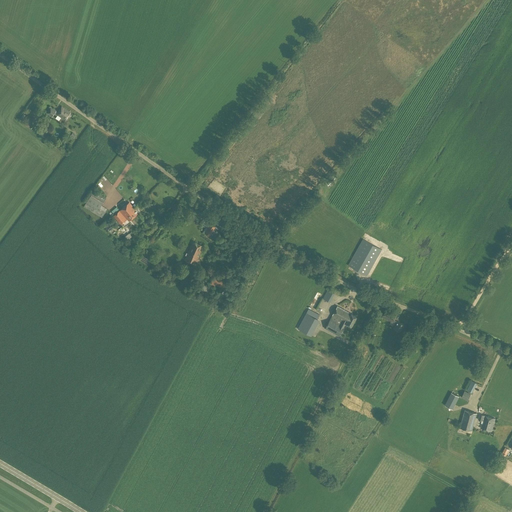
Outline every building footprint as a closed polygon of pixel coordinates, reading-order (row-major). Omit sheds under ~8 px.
[(65,121),(71,112),(62,106),(58,113),(56,111),(51,107),(47,113),(52,117),(54,114),(56,115),(61,118),(60,118),(65,121)] [(43,137),(48,129),(43,126),(38,134),(43,137)] [(222,194),(227,188),(214,178),(208,187),(214,191),(215,190),(218,192),(217,193),(220,195),(221,193),(222,194)] [(102,218),(107,209),(101,205),(106,197),(93,190),(83,207),(102,218)] [(129,213),(134,208),(129,202),(120,211),(125,216),(127,213),(129,215),(130,214),(129,213)] [(125,216),(120,211),(114,216),(121,224),(127,219),(129,221),(139,212),(136,209),(135,210),(134,208),(129,213),(130,214),(129,215),(127,213),(125,216)] [(206,227),(203,232),(214,239),(216,236),(213,235),(221,223),(214,219),(208,228),(206,227)] [(366,275),(381,249),(363,239),(348,265),(366,275)] [(196,265),(198,259),(197,259),(203,246),(193,242),(185,260),(187,261),(196,265)] [(224,289),(228,281),(214,275),(209,284),(214,287),(215,285),(223,289),(223,288),(224,289)] [(208,286),(202,282),(198,288),(205,292),(208,286)] [(327,289),(322,299),(330,302),(334,293),(327,289)] [(351,327),(356,317),(350,314),(351,314),(337,306),(332,315),(332,316),(325,328),(339,335),(345,324),(351,327)] [(397,322),(394,320),(398,313),(387,307),(382,317),(390,322),(392,323),(391,325),(395,327),(394,328),(400,331),(403,325),(398,322),(397,322)] [(297,329),(306,333),(315,317),(317,319),(319,315),(308,309),(297,329)] [(472,392),(475,385),(476,383),(472,381),(467,390),(472,392)] [(467,400),(471,394),(465,391),(461,397),(467,400)] [(445,405),(453,409),(459,395),(450,392),(445,405)] [(472,431),(477,414),(465,411),(460,428),(472,431)] [(492,432),(495,419),(480,415),(479,420),(483,421),(481,429),(492,432)]
